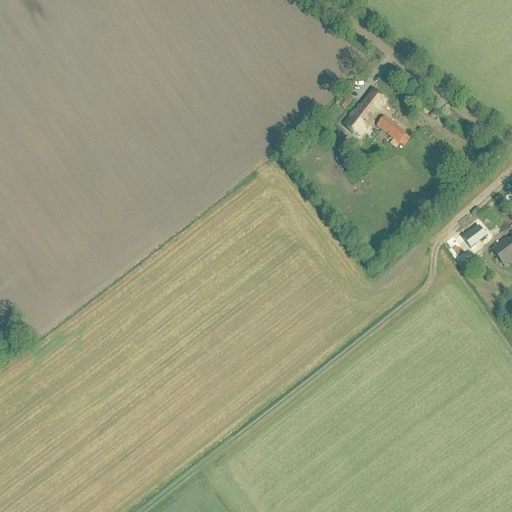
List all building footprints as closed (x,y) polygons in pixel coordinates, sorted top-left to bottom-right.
[(375,113),(384,102),(372,93),(359,109),(357,107),(341,126),(358,140),(378,115),(375,113)] [(348,97),(340,107),(345,111),(352,101),(348,97)] [(398,145),(407,135),(384,117),(376,127),(398,145)] [(443,150),(456,161),(462,154),(448,143),(443,150)] [(327,162),(320,164),(321,174),(328,173),(327,162)] [(503,268),(511,261),(511,231),(509,234),(511,237),(506,242),(504,238),(489,250),(503,268)] [(467,266),(462,270),(465,274),(470,270),(467,266)]
